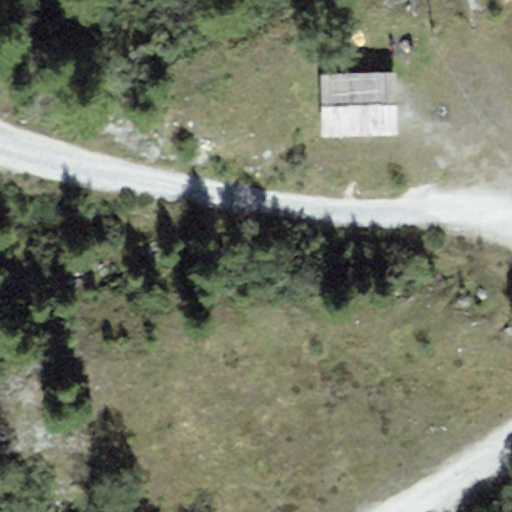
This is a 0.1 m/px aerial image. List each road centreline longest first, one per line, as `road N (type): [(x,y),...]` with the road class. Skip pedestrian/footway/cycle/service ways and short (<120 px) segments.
road 1 (track): [(511,223),(464,209),(234,206),(0,144)]
road 2 (track): [(411,511),(511,440)]
